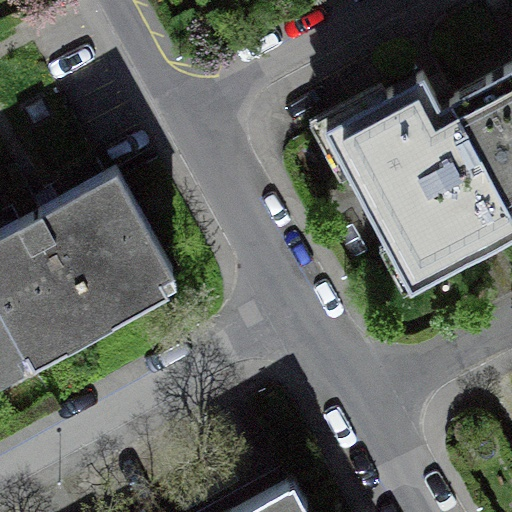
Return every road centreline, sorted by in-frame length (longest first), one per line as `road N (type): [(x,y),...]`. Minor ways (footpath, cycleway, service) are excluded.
road 1 (residential): [(0,462),(298,298)]
road 2 (residential): [(184,106),(381,0)]
road 3 (residential): [(184,106),(298,298)]
road 4 (residential): [(356,400),(511,319)]
road 5 (residential): [(356,400),(422,511)]
road 6 (residential): [(125,0),(184,106)]
